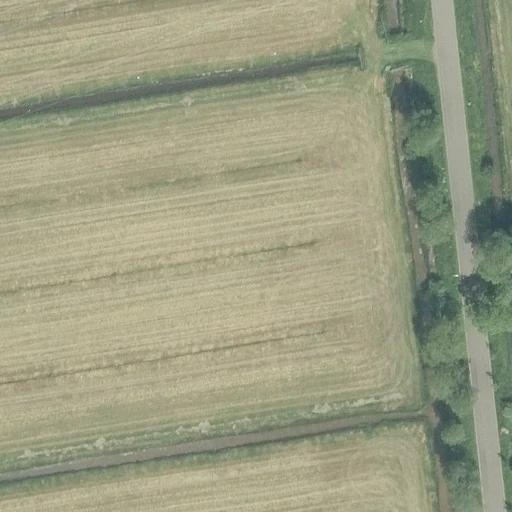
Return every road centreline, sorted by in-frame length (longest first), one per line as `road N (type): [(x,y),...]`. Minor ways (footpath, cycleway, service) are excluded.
road 1 (tertiary): [(475,268),(444,0)]
road 2 (tertiary): [(498,511),(475,268)]
